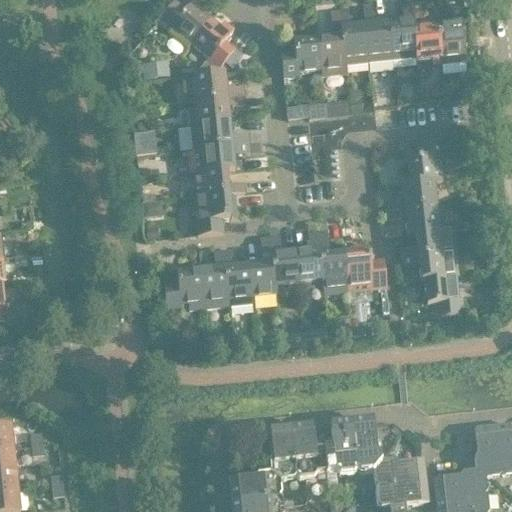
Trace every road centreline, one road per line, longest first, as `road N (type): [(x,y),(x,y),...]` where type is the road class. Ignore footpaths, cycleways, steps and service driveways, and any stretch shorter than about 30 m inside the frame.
road 1 (residential): [(511,125),(352,144),(360,212)]
road 2 (residential): [(284,220),(267,41),(249,14)]
road 3 (residential): [(284,220),(237,243),(143,254)]
road 4 (residential): [(396,336),(387,263),(360,212)]
